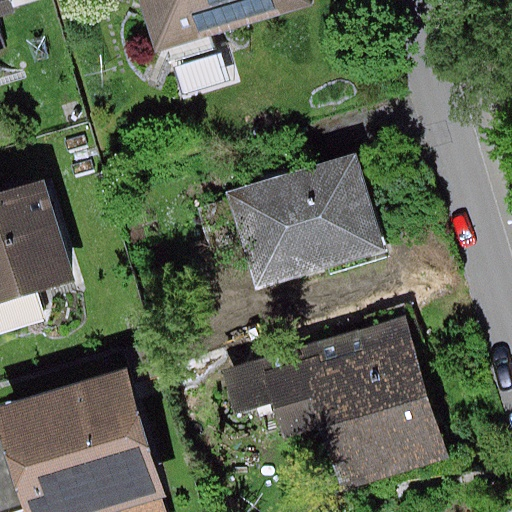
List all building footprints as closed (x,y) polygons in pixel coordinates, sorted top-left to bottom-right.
[(40,0),(0,0),(0,75),(21,69),(7,25),(44,13),(40,0)] [(325,0),(160,0),(173,48),(328,6),(325,0)] [(380,165),(259,203),(287,290),(407,253),(380,165)] [(0,313),(107,287),(82,184),(0,203),(0,313)] [(421,321),(237,371),(258,449),(342,427),(357,481),(457,454),(421,321)] [(153,387),(0,428),(0,500),(3,511),(89,511),(181,487),(153,387)]
